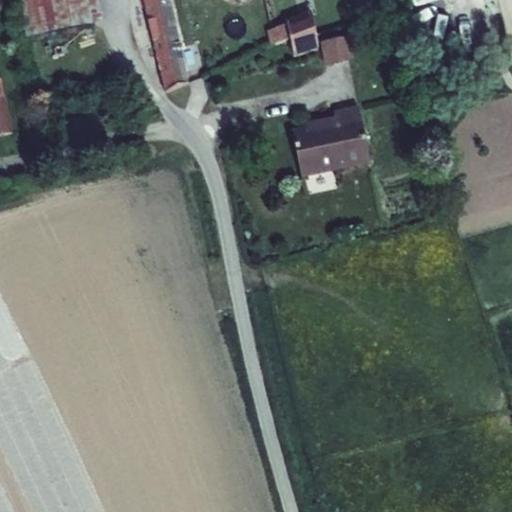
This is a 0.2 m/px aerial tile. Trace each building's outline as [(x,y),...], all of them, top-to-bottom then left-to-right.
[(51,0),(27,0),(32,25),(55,19),(51,0)] [(107,8),(105,0),(51,0),(55,19),(107,8)] [(177,0),(151,0),(153,7),(158,28),(170,78),(195,72),(177,0)] [(330,30),(323,0),(311,0),(295,7),(300,28),(305,40),(330,30)] [(141,33),(158,28),(153,7),(136,11),(141,33)] [(283,25),(265,30),(270,46),(288,41),(283,25)] [(320,41),(323,65),(350,62),(348,38),(320,41)] [(0,114),(5,136),(23,132),(8,63),(0,64),(0,114)] [(360,113),(289,126),(299,180),(370,167),(360,113)]
